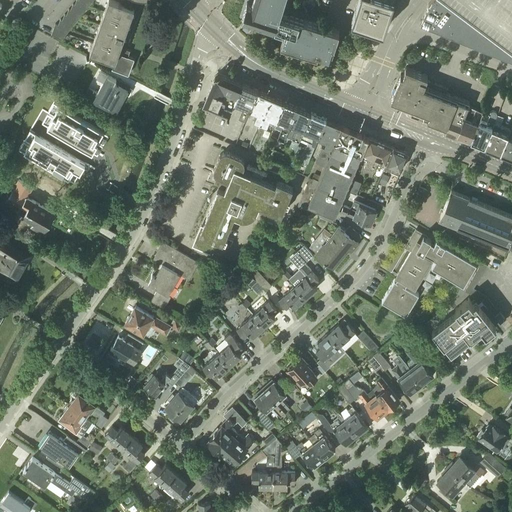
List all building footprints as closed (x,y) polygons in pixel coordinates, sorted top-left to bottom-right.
[(58,25),(55,24),(69,30),(93,0),(76,0),(75,4),(73,4),(71,10),(69,9),(67,15),(64,14),(62,20),(60,19),(58,25)] [(134,0),(133,6),(116,0),(108,0),(90,51),(114,60),(112,67),(112,68),(128,74),(129,73),(134,59),(134,58),(129,56),(129,55),(128,55),(128,54),(129,51),(130,51),(131,50),(131,49),(130,49),(126,48),(143,0),(134,0)] [(247,2),(242,17),(243,18),(244,18),(275,28),(275,27),(285,30),(281,43),(328,58),(328,59),(329,59),(330,59),(331,59),(331,58),(331,57),(339,31),(330,28),(280,11),(282,5),(283,0),(253,0),(252,4),(248,2),(247,2)] [(357,0),(352,18),(352,19),(362,22),(384,29),(393,0),(357,0)] [(511,0),(431,0),(429,4),(421,24),(432,28),(489,51),(511,60),(511,0)] [(12,16),(10,21),(18,24),(20,19),(12,16)] [(54,28),(51,34),(62,39),(67,33),(54,28)] [(447,91),(447,90),(448,88),(426,79),(428,75),(406,67),(404,70),(406,71),(404,75),(401,74),(398,81),(399,81),(397,86),(396,86),(395,87),(396,87),(395,92),(394,91),(391,98),(412,107),(410,111),(417,114),(428,119),(428,118),(446,125),(445,129),(444,128),(444,130),(457,135),(464,117),(467,109),(468,105),(469,102),(458,97),(447,91)] [(101,70),(97,78),(103,82),(98,91),(89,87),(84,96),(92,101),(93,99),(116,111),(125,95),(129,97),(133,90),(129,88),(130,86),(101,70)] [(229,115),(235,101),(243,83),(220,74),(215,76),(204,104),(214,108),(212,112),(218,115),(220,110),(228,113),(227,114),(229,115)] [(258,90),(243,83),(235,101),(245,105),(239,118),(245,121),(250,109),(258,90)] [(254,119),(261,122),(271,95),(258,90),(250,109),(257,112),(254,119)] [(277,120),(284,101),(271,95),(261,122),(267,124),(270,117),(277,120)] [(52,115),(48,123),(52,126),(53,124),(59,128),(58,129),(60,130),(60,129),(66,132),(65,134),(67,135),(68,133),(74,137),(73,138),(75,139),(76,138),(81,142),(81,143),(82,144),(83,142),(89,146),(88,147),(92,150),(93,149),(97,141),(95,140),(96,138),(104,142),(109,134),(54,101),(49,110),(54,113),(53,114),(52,115)] [(284,101),(277,120),(274,127),(281,130),(277,139),(284,141),(291,126),(299,107),(284,101)] [(493,122),(497,114),(496,113),(495,111),(494,111),(493,110),(491,111),(490,111),(488,111),(491,103),(487,101),(482,111),(483,111),(478,122),(470,140),(483,146),(493,122)] [(464,117),(457,135),(470,140),(478,122),(472,120),(476,108),(468,105),(467,109),(464,117)] [(299,142),(301,138),(304,131),(311,112),(299,107),(291,126),(297,128),(293,139),(299,142)] [(304,131),(301,138),(309,141),(308,145),(307,145),(306,148),(298,145),(293,157),(308,163),(319,136),(326,118),(311,112),(304,131)] [(341,125),(326,118),(319,136),(327,140),(324,146),(321,144),(315,159),(325,163),(341,125)] [(510,129),(493,122),(483,146),(500,153),(510,129)] [(309,180),(299,200),(335,215),(336,215),(346,190),(352,178),(360,158),(369,136),(341,125),(325,163),(318,180),(312,177),(310,181),(309,180)] [(511,127),(510,129),(500,153),(508,156),(511,147),(511,126),(511,127)] [(268,138),(271,131),(265,129),(263,136),(268,138)] [(23,140),(18,148),(74,180),(79,172),(74,169),(80,158),(35,132),(29,143),(23,140)] [(364,168),(369,170),(381,141),(369,136),(360,158),(367,160),(364,168)] [(393,146),(381,141),(369,170),(368,173),(373,175),(377,165),(384,168),(393,146)] [(393,146),(384,168),(384,169),(398,175),(407,154),(406,152),(393,146)] [(233,240),(226,237),(234,216),(238,217),(241,218),(244,219),(246,218),(249,218),(251,217),(253,215),(255,214),(257,211),(258,209),(260,205),(282,214),(293,187),(277,181),(276,184),(242,170),(244,167),(244,165),(245,164),(245,163),(244,161),(244,159),(243,158),(241,157),(239,156),(229,152),(228,151),(226,151),(225,151),(224,152),(223,152),(221,153),(220,154),(220,155),(219,155),(219,156),(214,167),(214,168),(214,169),(214,170),(214,172),(215,173),(215,174),(216,175),(217,176),(218,177),(223,179),(219,187),(196,241),(221,252),(225,243),(231,246),(233,240)] [(281,174),(273,171),(267,168),(264,175),(278,181),(281,174)] [(386,186),(390,176),(383,173),(380,183),(386,186)] [(55,212),(27,196),(32,186),(19,178),(7,198),(20,206),(17,212),(34,222),(32,227),(43,233),(55,212)] [(362,182),(352,178),(346,190),(357,194),(362,182)] [(418,210),(426,190),(426,189),(420,186),(411,207),(418,210)] [(451,190),(440,218),(440,221),(458,228),(458,227),(509,248),(511,244),(511,215),(491,207),(470,198),(451,190)] [(299,200),(297,207),(332,222),(335,215),(299,200)] [(354,200),(351,207),(351,208),(344,205),(341,212),(370,224),(373,218),(374,218),(376,212),(375,212),(376,209),(354,200)] [(324,227),(320,233),(309,246),(317,252),(333,265),(343,253),(345,255),(350,249),(351,250),(358,242),(357,240),(361,236),(349,226),(345,231),(338,226),(332,233),(324,227)] [(416,230),(406,246),(412,249),(397,275),(398,275),(396,279),(395,278),(382,300),(406,314),(419,293),(406,285),(408,281),(415,285),(431,257),(436,259),(432,266),(464,285),(477,263),(437,239),(434,244),(430,241),(431,239),(426,236),(416,230)] [(26,261),(28,262),(31,255),(31,254),(21,249),(21,250),(1,239),(0,241),(0,248),(5,251),(0,260),(0,270),(7,274),(6,275),(7,278),(11,281),(12,281),(16,280),(26,261)] [(153,258),(162,263),(177,273),(188,279),(199,261),(164,241),(153,258)] [(296,251),(306,261),(313,255),(303,245),(296,251)] [(244,267),(263,288),(265,291),(271,285),(247,259),(244,267)] [(237,274),(240,269),(218,260),(215,264),(237,274)] [(473,288),(487,265),(482,262),(464,291),(482,301),(485,306),(492,314),(497,310),(486,296),(473,288)] [(151,301),(159,306),(163,308),(170,296),(165,293),(177,273),(162,263),(155,275),(152,273),(151,276),(152,276),(148,283),(158,289),(151,301)] [(263,288),(244,267),(240,275),(258,293),(263,288)] [(295,285),(306,297),(317,288),(315,286),(320,281),(311,270),(295,285)] [(288,277),(284,272),(280,276),(284,281),(288,277)] [(295,307),(306,297),(295,285),(279,299),(288,310),(294,305),(295,307)] [(241,302),(246,307),(251,303),(246,298),(241,302)] [(439,338),(451,354),(482,329),(486,334),(496,326),(486,314),(476,301),(473,303),(469,298),(459,306),(455,309),(456,310),(432,329),(439,338)] [(253,315),(264,327),(275,317),(273,315),(276,313),(274,311),(277,308),(269,300),(253,315)] [(246,307),(241,302),(238,305),(242,310),(246,307)] [(179,331),(181,328),(183,325),(174,319),(171,325),(136,305),(137,305),(136,304),(130,315),(128,316),(126,319),(127,320),(125,323),(149,337),(154,329),(152,327),(153,326),(167,334),(172,327),(179,331)] [(500,324),(506,319),(500,312),(494,317),(500,324)] [(253,336),(264,327),(253,315),(237,329),(246,339),(252,335),(253,336)] [(328,332),(340,345),(356,331),(348,322),(343,327),(339,323),(328,332)] [(373,353),(380,348),(363,330),(357,335),(373,353)] [(141,356),(138,354),(144,342),(127,331),(122,338),(119,335),(118,335),(110,348),(111,349),(124,356),(122,360),(134,366),(136,367),(141,356)] [(245,349),(229,332),(224,337),(229,343),(219,353),(230,365),(241,356),(239,354),(245,349)] [(321,348),(317,352),(322,357),(317,361),(323,368),(326,371),(331,366),(329,365),(345,351),(340,345),(328,332),(316,343),(321,348)] [(207,340),(212,345),(216,342),(212,337),(207,340)] [(212,345),(207,340),(204,344),(208,349),(212,345)] [(416,363),(410,368),(421,383),(422,382),(424,382),(427,380),(427,378),(433,374),(418,354),(420,353),(414,345),(406,351),(416,363)] [(194,356),(185,350),(180,356),(190,363),(194,356)] [(373,355),(381,366),(385,370),(390,365),(379,351),(373,355)] [(219,375),(230,365),(219,353),(203,367),(210,375),(216,371),(219,375)] [(381,366),(373,355),(367,359),(376,370),(381,366)] [(288,367),(287,368),(300,383),(303,380),(307,385),(317,377),(312,372),(312,370),(308,365),(309,365),(301,357),(295,362),(295,361),(288,367)] [(162,387),(167,381),(172,385),(177,380),(186,369),(190,365),(189,364),(184,360),(178,367),(171,375),(166,372),(163,376),(157,371),(155,373),(153,375),(152,374),(148,379),(149,381),(144,386),(146,388),(144,389),(149,393),(150,391),(154,395),(162,386),(162,387)] [(421,383),(410,368),(405,361),(398,366),(397,365),(392,369),(409,392),(415,388),(417,388),(420,385),(420,384),(421,383)] [(186,369),(177,380),(183,385),(192,375),(186,369)] [(340,376),(335,381),(338,385),(344,381),(340,376)] [(373,388),(377,393),(389,409),(395,404),(399,400),(381,376),(376,380),(379,384),(373,388)] [(130,381),(134,385),(138,381),(134,377),(130,381)] [(389,409),(377,393),(371,398),(364,390),(355,386),(348,377),(342,383),(354,399),(359,394),(377,417),(382,413),(382,414),(389,409)] [(281,398),(286,393),(274,380),(272,378),(263,386),(285,412),(290,408),(281,398)] [(293,391),(297,388),(291,381),(287,385),(293,391)] [(349,402),(354,399),(342,383),(337,387),(349,402)] [(255,397),(260,404),(267,411),(271,406),(280,417),(285,412),(263,386),(253,395),(255,397)] [(175,396),(172,394),(168,399),(170,401),(165,407),(180,419),(197,399),(183,387),(175,396)] [(89,411),(91,412),(97,416),(95,419),(97,420),(95,424),(101,428),(102,427),(108,419),(103,415),(105,412),(95,404),(94,404),(93,404),(86,399),(89,396),(84,393),(82,396),(79,393),(74,399),(73,398),(71,399),(68,404),(85,417),(89,411)] [(307,400),(300,406),(306,413),(313,407),(307,400)] [(92,422),(85,417),(68,404),(64,409),(64,411),(65,411),(60,417),(70,425),(68,427),(77,434),(79,432),(82,434),(92,422)] [(231,427),(235,422),(236,421),(236,422),(238,421),(242,425),(247,421),(233,405),(223,413),(227,418),(209,439),(207,441),(213,447),(214,449),(216,451),(218,451),(220,452),(237,433),(231,427)] [(339,413),(342,416),(357,434),(368,426),(353,407),(349,410),(347,407),(339,413)] [(261,409),(255,414),(269,429),(275,424),(261,409)] [(316,414),(330,432),(334,429),(345,443),(357,434),(342,416),(336,420),(331,424),(323,414),(318,412),(316,414)] [(313,423),(318,419),(314,414),(309,418),(313,423)] [(502,433),(503,432),(493,424),(492,426),(486,422),(477,435),(500,451),(509,438),(502,433)] [(105,433),(113,440),(124,428),(121,426),(119,427),(114,423),(105,433)] [(132,435),(124,428),(113,440),(121,447),(132,435)] [(309,439),(313,444),(324,458),(325,457),(327,457),(330,455),(330,453),(335,449),(319,428),(314,433),(315,434),(309,439)] [(47,438),(47,439),(45,440),(73,460),(78,452),(75,450),(76,448),(83,453),(86,448),(76,441),(67,435),(64,440),(60,437),(59,439),(50,433),(51,431),(50,431),(47,435),(47,436),(47,437),(47,438)] [(243,438),(237,433),(220,452),(221,454),(226,459),(227,458),(234,464),(255,439),(248,433),(243,438)] [(267,445),(276,437),(272,433),(263,441),(267,445)] [(141,442),(132,435),(121,447),(130,455),(141,442)] [(86,448),(90,443),(80,436),(76,441),(86,448)] [(262,450),(267,455),(269,454),(274,454),(276,437),(267,445),(262,450)] [(281,454),(287,450),(276,437),(274,454),(274,461),(274,471),(273,483),(273,487),(288,488),(288,482),(295,482),(295,471),(281,471),(281,454)] [(285,445),(295,457),(302,452),(313,466),(318,462),(320,463),(323,461),(323,459),(324,458),(313,444),(307,449),(302,442),(297,445),(292,439),(285,445)] [(46,457),(62,468),(66,463),(69,465),(73,460),(45,440),(40,445),(42,446),(41,449),(48,454),(46,457)] [(96,452),(100,445),(93,441),(89,448),(96,452)] [(130,455),(132,456),(138,461),(138,462),(147,451),(141,446),(143,444),(141,442),(130,455)] [(110,460),(115,455),(111,451),(106,457),(110,460)] [(499,461),(489,452),(480,462),(490,471),(499,461)] [(115,455),(110,460),(114,464),(119,458),(115,455)] [(484,471),(478,465),(469,457),(466,460),(460,455),(453,463),(452,462),(448,467),(464,481),(470,487),(484,471)] [(138,461),(132,456),(124,466),(129,471),(138,461)] [(96,492),(91,488),(74,476),(68,483),(33,457),(26,466),(24,468),(25,469),(23,471),(46,487),(50,480),(72,495),(75,491),(84,497),(87,493),(93,497),(96,492)] [(105,466),(110,470),(114,466),(109,461),(105,466)] [(165,485),(176,473),(165,463),(164,465),(158,461),(149,471),(165,485)] [(449,497),(464,481),(448,467),(442,473),(443,474),(437,481),(442,486),(439,489),(449,497)] [(273,483),(274,471),(266,471),(252,470),(252,481),(259,481),(259,487),(273,487),(273,483)] [(187,482),(176,473),(165,485),(182,499),(191,489),(185,484),(187,482)] [(154,498),(159,492),(155,489),(150,495),(154,498)] [(25,511),(31,506),(9,491),(1,503),(8,508),(10,510),(8,511),(25,511)] [(159,492),(154,498),(158,501),(163,496),(159,492)] [(409,511),(417,511),(423,506),(429,511),(432,508),(414,492),(410,497),(408,497),(406,499),(406,501),(405,502),(410,506),(407,510),(409,511)] [(199,502),(199,511),(216,511),(216,509),(210,509),(210,502),(199,502)]
